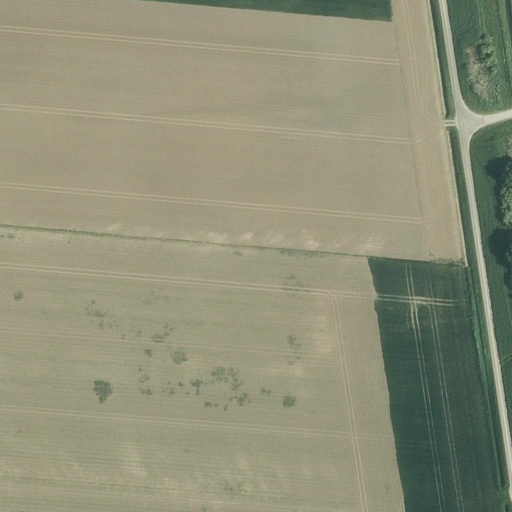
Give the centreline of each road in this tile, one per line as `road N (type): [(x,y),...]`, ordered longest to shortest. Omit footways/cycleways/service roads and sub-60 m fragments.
road 1 (unclassified): [(511,482),(461,125)]
road 2 (unclassified): [(461,125),(443,0)]
